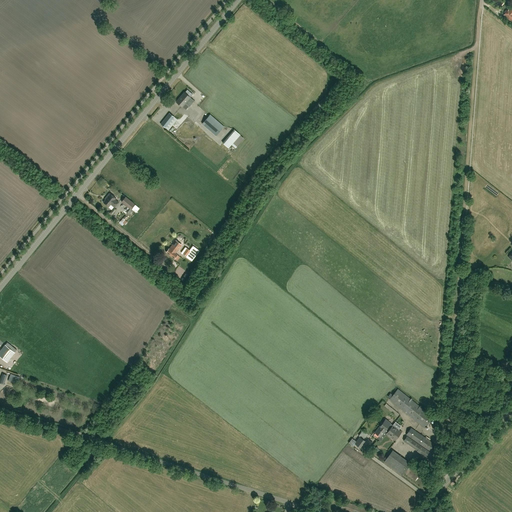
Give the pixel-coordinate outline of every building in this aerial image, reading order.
[(184,92),(176,101),(182,107),(185,103),(189,106),(189,107),(194,101),(190,97),(184,92)] [(165,128),(169,130),(177,120),(176,120),(177,119),(174,117),(174,116),(169,113),(160,124),(165,128)] [(202,124),(216,135),(223,126),(210,115),(202,124)] [(240,134),(235,130),(234,129),(226,138),(232,144),(240,134)] [(110,204),(114,207),(115,208),(119,203),(115,200),(116,199),(110,193),(105,199),(106,200),(103,203),(108,207),(110,204)] [(133,211),(135,212),(139,208),(135,205),(132,208),(131,207),(134,204),(125,197),(121,202),(129,208),(127,211),(131,214),(133,211)] [(127,222),(126,219),(129,217),(128,216),(119,221),(122,225),(127,222)] [(175,258),(177,254),(175,253),(182,244),(175,240),(169,249),(169,248),(166,252),(175,258)] [(194,255),(190,251),(187,248),(183,253),(187,256),(187,255),(191,259),(194,255)] [(5,345),(0,351),(0,356),(7,362),(15,352),(5,345)] [(425,428),(433,417),(398,389),(389,399),(425,428)] [(386,434),(392,426),(392,425),(390,423),(391,423),(386,419),(383,423),(380,423),(381,425),(381,426),(380,425),(374,432),(379,436),(378,439),(381,441),(386,434)] [(392,425),(392,426),(386,434),(395,440),(401,432),(398,429),(401,425),(395,421),(392,425)] [(406,434),(429,450),(434,444),(411,428),(406,434)] [(403,440),(417,450),(417,451),(432,462),(439,452),(433,447),(429,452),(407,436),(403,440)] [(355,443),(360,447),(365,441),(360,437),(355,443)] [(402,475),(411,463),(392,450),(384,462),(402,475)] [(350,511),(374,511),(343,501),(340,509),(350,511)]
